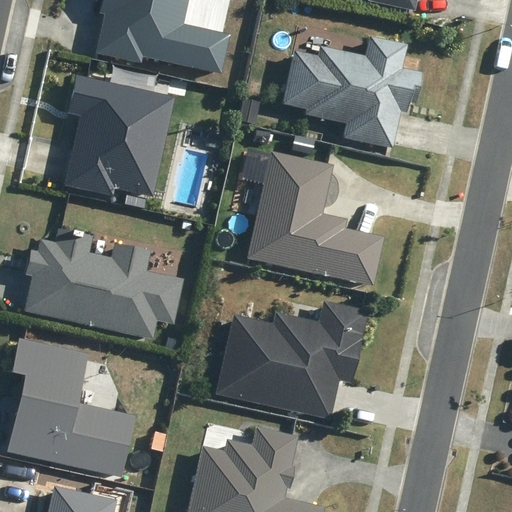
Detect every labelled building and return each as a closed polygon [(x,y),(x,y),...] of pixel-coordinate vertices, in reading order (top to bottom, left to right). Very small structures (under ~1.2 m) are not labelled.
[(142,56),(222,74),(231,34),(184,24),(189,0),(101,0),(98,13),(104,14),(95,52),(141,63),(142,56)] [(369,0),(369,1),(416,11),(417,0),(369,0)] [(307,60),(284,55),(274,111),(296,115),(295,121),(340,129),(337,142),(380,150),(386,116),(394,118),(397,103),(402,104),(407,78),(391,75),(396,49),(360,42),(357,62),(308,53),(307,60)] [(166,100),(65,80),(58,117),(74,120),(60,190),(107,199),(108,193),(146,201),(166,100)] [(332,166),(270,154),(248,259),(374,285),(385,235),(362,230),(345,227),(347,219),(322,214),(332,166)] [(27,310),(152,338),(156,319),(173,323),(183,279),(146,271),(151,250),(115,242),(112,256),(91,252),(94,235),(58,227),(55,241),(40,238),(37,251),(31,249),(26,274),(34,276),(27,310)] [(361,313),(318,304),(314,323),(273,315),(270,327),(229,319),(213,398),(326,421),(331,395),(335,379),(347,381),(361,313)] [(23,344),(13,342),(6,377),(19,380),(9,425),(2,456),(119,481),(132,418),(73,405),(84,357),(23,344)] [(292,434),(256,426),(253,444),(227,439),(225,450),(201,445),(186,511),(324,511),(326,506),(302,501),(285,497),(287,488),(291,488),(295,466),(292,465),(299,436),(292,434)] [(109,511),(112,503),(52,490),(47,511),(109,511)]
